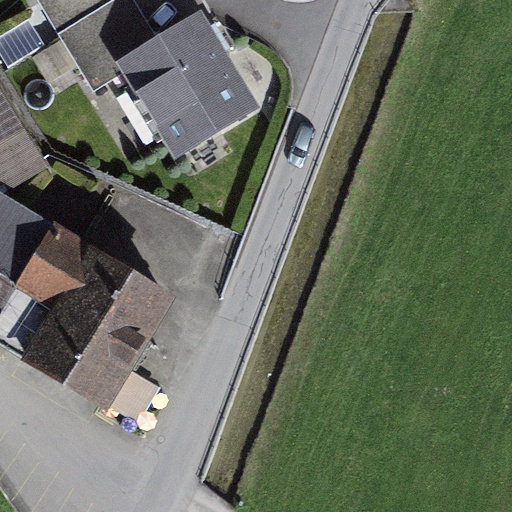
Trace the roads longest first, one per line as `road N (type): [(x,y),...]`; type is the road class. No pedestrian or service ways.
road 1 (residential): [(355,0),(164,492)]
road 2 (residential): [(0,385),(67,444),(164,492)]
